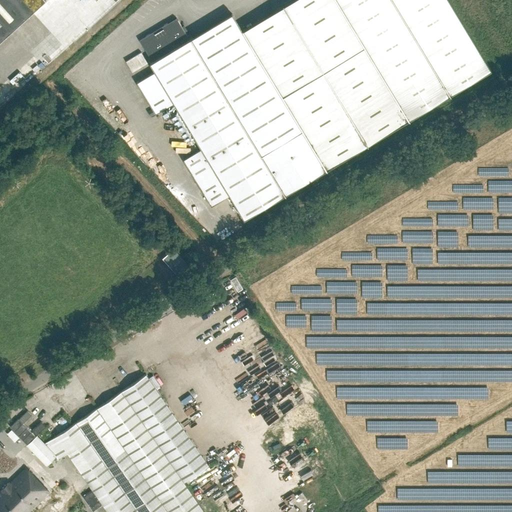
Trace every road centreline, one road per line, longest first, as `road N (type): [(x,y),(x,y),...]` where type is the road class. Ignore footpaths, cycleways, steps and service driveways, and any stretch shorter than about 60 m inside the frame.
road 1 (unclassified): [(0,405),(511,95)]
road 2 (unknown): [(131,326),(234,484),(243,511)]
